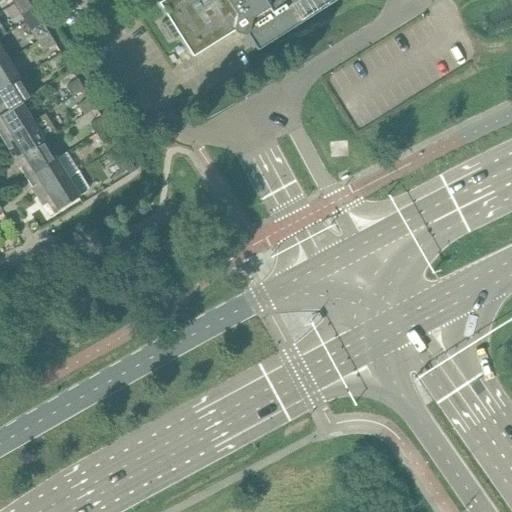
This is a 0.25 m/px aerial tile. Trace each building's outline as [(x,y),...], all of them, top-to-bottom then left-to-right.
[(26,0),(19,0),(13,4),(20,14),(31,7),(26,0)] [(158,0),(156,2),(167,18),(161,22),(160,26),(168,38),(171,38),(177,35),(190,55),(232,29),(233,31),(242,33),(244,32),(255,49),(332,0),(158,0)] [(31,31),(37,41),(48,34),(42,24),(31,31)] [(48,34),(37,41),(44,51),(55,44),(48,34)] [(0,89),(20,77),(8,58),(0,63),(0,89)] [(32,96),(31,96),(20,77),(0,89),(0,115),(21,103),(32,96)] [(84,89),(77,79),(66,86),(72,97),(84,89)] [(96,108),(89,98),(78,105),(84,115),(96,108)] [(0,137),(2,140),(33,121),(21,103),(0,115),(0,137)] [(33,121),(2,140),(14,159),(44,140),(57,132),(45,113),(33,121)] [(90,124),(96,134),(108,127),(101,116),(90,124)] [(108,127),(96,134),(103,144),(114,137),(108,127)] [(25,178),(56,158),(44,140),(14,159),(25,178)] [(56,158),(25,178),(37,196),(77,171),(66,152),(56,158)] [(131,164),(125,154),(113,161),(120,171),(131,164)] [(89,190),(77,171),(37,196),(49,215),(89,190)]
